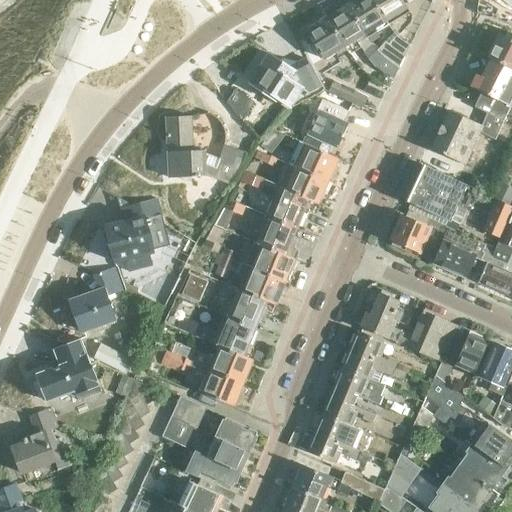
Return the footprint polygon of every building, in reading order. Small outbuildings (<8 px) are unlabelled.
[(78,0),(75,0),(44,67),(70,78),(99,9),(78,0)] [(389,25),(373,0),(358,0),(348,6),(368,37),(371,43),(380,37),(377,31),(389,25)] [(373,0),(389,25),(410,12),(402,0),(373,0)] [(368,37),(348,6),(327,19),(347,50),(368,37)] [(326,63),(347,50),(327,19),(306,32),(326,63)] [(489,58),(492,60),(511,69),(511,33),(510,33),(507,38),(500,35),(489,58)] [(391,62),(399,67),(404,56),(385,41),(377,50),(382,56),(391,62)] [(382,56),(377,50),(372,45),(363,53),(376,67),(384,73),(393,78),(399,67),(391,62),(382,56)] [(317,88),(314,81),(303,61),(289,68),(269,54),(250,84),(275,101),(288,110),(302,88),(301,87),(303,86),(307,93),(317,88)] [(511,99),(511,69),(492,60),(483,78),(476,75),(470,87),(482,93),(501,102),(509,106),(511,99)] [(368,97),(355,90),(334,80),(329,90),(363,107),(368,97)] [(234,89),(226,101),(241,121),(253,102),(234,89)] [(510,107),(509,106),(501,102),(482,93),(474,107),(502,121),(510,107)] [(303,143),(307,145),(326,154),(330,145),(338,148),(348,124),(344,122),(349,110),(323,99),(307,134),(303,143)] [(465,164),(482,126),(450,111),(432,149),(465,164)] [(219,157),(204,151),(192,152),(190,117),(166,118),(169,178),(206,176),(205,175),(218,180),(230,184),(241,164),(246,152),(224,144),(219,157)] [(338,159),(326,154),(307,145),(297,167),(328,181),(338,159)] [(268,148),(266,153),(277,158),(280,152),(268,148)] [(277,158),(266,153),(265,154),(257,151),(254,158),(262,162),(273,166),(277,158)] [(276,184),(282,187),(287,189),(287,190),(308,199),(308,200),(317,204),(328,181),(297,167),(285,162),(276,184)] [(455,180),(424,166),(417,162),(400,198),(407,202),(450,220),(458,202),(466,206),(475,189),(455,180)] [(240,181),(263,190),(267,180),(244,171),(240,181)] [(511,187),(500,182),(493,197),(509,205),(511,198),(511,187)] [(297,227),(308,200),(308,199),(287,190),(287,189),(282,187),(270,216),(297,227)] [(152,265),(148,252),(152,251),(146,232),(164,227),(157,198),(132,205),(136,220),(107,228),(116,261),(125,258),(129,271),(152,265)] [(226,231),(234,212),(242,215),(246,206),(228,199),(214,225),(226,231)] [(487,230),(500,235),(511,207),(500,201),(487,230)] [(511,207),(511,209),(497,241),(498,241),(511,247),(511,207)] [(297,227),(270,216),(264,213),(252,242),(263,247),(285,255),(297,227)] [(419,253),(431,227),(401,214),(390,240),(393,241),(391,245),(408,253),(410,249),(419,253)] [(447,228),(443,240),(433,263),(466,278),(475,258),(481,260),(484,252),(482,252),(485,244),(447,228)] [(294,258),(285,255),(263,247),(254,269),(285,281),(294,258)] [(217,254),(233,260),(236,254),(224,249),(222,256),(217,254)] [(511,274),(502,270),(505,264),(490,257),(487,263),(486,263),(477,283),(479,284),(480,283),(511,296),(511,274)] [(266,300),(266,301),(275,304),(285,281),(254,269),(240,263),(236,273),(245,277),(240,289),(266,300)] [(114,293),(124,290),(116,267),(94,275),(99,291),(72,300),(83,332),(116,320),(109,299),(116,297),(114,293)] [(208,283),(191,275),(182,294),(200,302),(208,283)] [(266,300),(240,289),(229,285),(224,299),(230,301),(224,315),(228,317),(255,328),(266,301),(266,300)] [(367,312),(360,328),(388,339),(397,343),(396,343),(403,346),(409,332),(394,325),(395,321),(398,323),(403,312),(395,309),(399,300),(380,293),(371,314),(367,312)] [(52,310),(60,332),(73,328),(65,305),(52,310)] [(409,332),(403,346),(420,353),(441,362),(442,362),(457,326),(423,311),(422,311),(413,333),(409,332)] [(177,329),(217,345),(221,347),(221,346),(243,356),(244,355),(255,328),(228,317),(222,333),(182,316),(177,329)] [(358,332),(351,349),(395,368),(398,360),(388,356),(387,360),(381,357),(386,343),(359,331),(358,332)] [(484,337),(470,331),(456,364),(475,372),(487,343),(483,341),(484,337)] [(48,363),(50,369),(36,375),(38,380),(45,396),(46,401),(75,390),(79,400),(101,392),(81,339),(54,349),(57,360),(48,363)] [(212,369),(243,382),(253,359),(244,355),(243,356),(221,346),(221,347),(217,345),(212,358),(176,342),(172,352),(192,361),(212,369)] [(480,375),(492,380),(488,390),(502,396),(507,386),(503,385),(511,364),(511,351),(494,343),(480,375)] [(96,359),(125,374),(133,359),(103,344),(96,359)] [(343,368),(371,380),(371,379),(378,382),(382,374),(375,371),(375,369),(384,373),(393,377),(402,381),(406,372),(396,368),(395,368),(351,349),(351,350),(350,352),(343,368)] [(161,364),(175,370),(176,368),(187,372),(192,361),(166,350),(161,364)] [(437,376),(446,382),(453,366),(444,362),(437,376)] [(398,363),(396,368),(406,372),(408,373),(410,368),(398,363)] [(334,392),(355,401),(357,396),(380,405),(384,396),(374,392),(367,389),(371,380),(343,368),(343,369),(342,372),(336,387),(334,392)] [(233,406),(243,382),(212,369),(202,393),(233,406)] [(134,380),(122,375),(115,392),(123,395),(120,403),(123,404),(126,397),(127,397),(134,380)] [(421,407),(434,416),(444,424),(450,416),(458,422),(467,409),(459,404),(464,397),(435,376),(421,407)] [(140,394),(145,404),(153,400),(144,382),(136,387),(140,395),(140,394)] [(325,412),(324,415),(352,427),(352,426),(358,412),(364,415),(362,419),(372,423),(376,414),(354,405),(355,401),(334,392),(332,397),(331,397),(325,412)] [(135,408),(140,417),(149,412),(145,404),(140,394),(140,395),(130,400),(134,408),(135,408)] [(181,396),(181,397),(172,416),(195,427),(204,408),(181,396)] [(477,406),(490,415),(497,406),(484,396),(477,406)] [(511,404),(502,400),(501,400),(493,417),(503,424),(511,428),(511,404)] [(56,418),(51,407),(30,415),(36,433),(23,438),(25,442),(12,447),(22,472),(55,459),(59,470),(71,465),(60,437),(55,439),(52,430),(59,427),(56,418)] [(419,436),(423,438),(431,444),(437,436),(426,428),(434,416),(421,407),(411,430),(419,436)] [(130,420),(134,430),(144,425),(140,417),(135,408),(134,408),(125,413),(128,421),(130,420)] [(323,417),(317,433),(356,449),(363,431),(352,426),(352,427),(324,415),(324,416),(323,417)] [(162,436),(186,447),(195,427),(172,416),(162,436)] [(209,434),(216,437),(248,451),(251,444),(253,445),(256,440),(257,435),(256,435),(257,432),(225,417),(220,427),(213,424),(209,434)] [(130,420),(128,421),(118,426),(123,433),(124,432),(129,443),(138,438),(134,430),(130,420)] [(471,442),(505,467),(510,461),(511,462),(511,439),(488,422),(478,436),(476,435),(471,442)] [(118,445),(123,455),(133,450),(129,443),(124,432),(123,433),(113,437),(118,446),(118,445)] [(423,438),(419,436),(410,432),(401,453),(404,456),(413,460),(423,438)] [(316,435),(308,453),(335,464),(342,448),(349,451),(347,456),(357,460),(360,452),(360,451),(356,449),(317,433),(316,434),(316,435)] [(247,453),(248,451),(216,437),(211,447),(204,444),(200,453),(211,458),(239,471),(242,464),(243,464),(247,460),(248,454),(247,453)] [(459,464),(498,493),(508,480),(500,474),(505,467),(471,442),(465,450),(468,451),(459,464)] [(112,457),(118,468),(127,463),(123,455),(118,445),(118,446),(108,452),(111,457),(112,457)] [(357,460),(357,461),(366,464),(369,455),(360,452),(357,460)] [(401,453),(386,486),(394,492),(413,463),(404,456),(401,453)] [(207,475),(205,479),(217,484),(218,480),(231,486),(233,483),(234,484),(238,479),(239,473),(238,473),(239,471),(211,458),(208,464),(204,462),(205,461),(193,455),(188,466),(207,475)] [(122,476),(118,468),(112,457),(111,457),(102,464),(105,470),(111,482),(113,481),(122,476)] [(489,507),(498,493),(459,464),(449,477),(448,475),(442,483),(476,508),(481,501),(489,507)] [(294,488),(321,498),(326,486),(330,487),(334,478),(303,466),(294,488)] [(107,494),(117,489),(113,481),(111,482),(105,470),(96,476),(100,483),(107,494)] [(363,481),(363,480),(346,472),(346,473),(345,472),(337,491),(347,496),(350,488),(379,501),(384,490),(363,481)] [(178,504),(195,511),(226,511),(236,493),(217,484),(205,479),(201,477),(197,485),(189,481),(178,504)] [(101,507),(101,506),(111,502),(107,494),(100,483),(90,489),(94,496),(101,507)] [(480,511),(476,509),(476,508),(442,483),(437,490),(439,492),(429,506),(436,511),(480,511)] [(22,511),(21,507),(19,508),(17,501),(21,499),(15,484),(0,489),(0,501),(1,505),(0,505),(0,506),(2,511),(22,511)] [(394,492),(386,486),(384,490),(378,503),(390,511),(397,511),(405,501),(394,492)] [(324,500),(321,498),(294,488),(284,511),(286,511),(340,511),(342,507),(324,500)] [(101,507),(94,496),(85,501),(89,510),(90,511),(104,511),(101,506),(101,507)] [(195,511),(178,504),(174,511),(166,511),(141,501),(135,498),(128,511),(195,511)]
